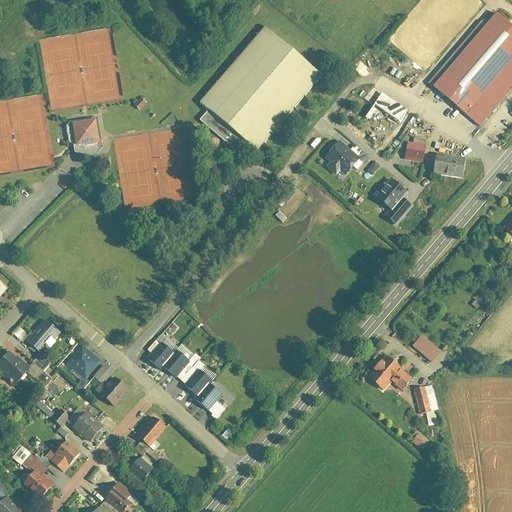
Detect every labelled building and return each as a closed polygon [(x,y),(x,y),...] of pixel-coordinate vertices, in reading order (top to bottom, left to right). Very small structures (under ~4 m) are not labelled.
[(511,89),(511,25),(496,12),(433,87),(480,127),(511,89)] [(252,150),(319,73),(260,22),(194,98),(205,107),(197,117),(235,150),(242,141),(252,150)] [(409,110),(383,93),(375,105),(401,122),(409,110)] [(70,127),(72,148),(94,146),(92,124),(70,127)] [(362,157),(341,140),(326,158),(330,161),(326,166),(338,176),(342,171),(347,175),(362,157)] [(427,145),(409,142),(406,160),(425,163),(427,145)] [(435,153),(432,175),(463,180),(466,158),(435,153)] [(372,174),(378,164),(372,161),(367,171),(372,174)] [(408,192),(391,178),(375,197),(392,211),(403,197),(408,192)] [(413,205),(403,197),(392,211),(387,218),(397,226),(413,205)] [(511,217),(501,229),(511,239),(511,217)] [(482,288),(470,303),(476,308),(489,294),(482,288)] [(42,322),(24,345),(40,357),(58,334),(42,322)] [(17,327),(11,333),(18,340),(24,333),(17,327)] [(421,339),(410,351),(429,367),(439,354),(421,339)] [(150,355),(144,363),(156,373),(160,369),(173,379),(175,377),(184,385),(181,388),(193,398),(190,402),(205,414),(207,411),(218,420),(224,412),(214,403),(220,396),(207,385),(209,382),(197,372),(202,366),(180,347),(172,357),(154,341),(145,351),(150,355)] [(79,349),(65,367),(82,381),(97,363),(79,349)] [(7,352),(0,360),(0,375),(14,387),(28,369),(7,352)] [(404,382),(396,375),(400,371),(384,357),(365,380),(381,394),(389,385),(396,392),(404,382)] [(37,358),(31,365),(40,373),(46,366),(37,358)] [(92,377),(101,384),(111,373),(102,365),(92,377)] [(96,397),(110,410),(126,391),(112,379),(96,397)] [(414,390),(416,415),(430,414),(428,389),(414,390)] [(60,408),(49,421),(57,428),(68,416),(60,408)] [(77,409),(64,424),(89,444),(101,429),(77,409)] [(151,418),(134,437),(147,450),(165,430),(151,418)] [(63,437),(66,433),(58,428),(56,431),(63,437)] [(416,433),(409,442),(421,452),(428,444),(416,433)] [(57,441),(46,457),(64,470),(75,455),(57,441)] [(10,460),(27,473),(37,462),(20,448),(10,460)] [(132,460),(124,471),(141,485),(150,474),(132,460)] [(104,466),(99,473),(111,482),(116,475),(104,466)] [(32,473),(21,487),(38,500),(49,486),(32,473)] [(0,483),(0,500),(0,501),(8,490),(0,483)] [(113,486),(102,500),(115,511),(121,511),(131,501),(113,486)]
